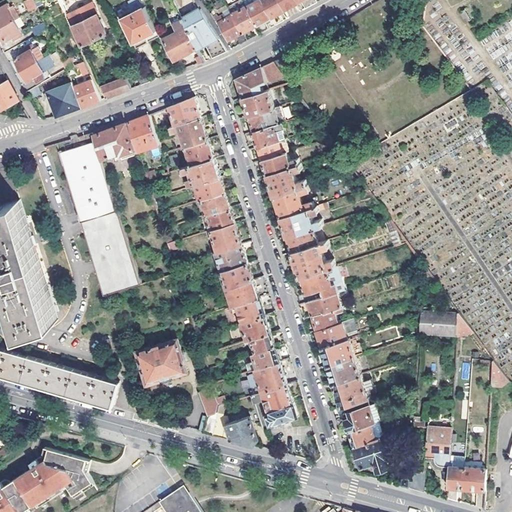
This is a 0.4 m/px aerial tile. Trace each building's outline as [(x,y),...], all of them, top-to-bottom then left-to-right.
[(37,6),(34,0),(26,0),(25,0),(30,10),(37,6)] [(129,0),(128,1),(131,10),(142,6),(139,0),(129,0)] [(227,4),(224,0),(213,0),(212,1),(218,9),(227,4)] [(259,25),(245,0),(244,0),(230,8),(243,33),(259,25)] [(273,17),(263,0),(245,0),(259,25),(263,32),(270,28),(266,21),(273,17)] [(263,0),(273,17),(276,24),(284,20),(280,13),(286,10),(280,0),(263,0)] [(300,2),(298,0),(280,0),(286,10),(295,5),(300,2)] [(106,33),(92,2),(68,14),(82,44),(106,33)] [(0,27),(14,19),(8,8),(10,7),(8,4),(0,8),(0,27)] [(160,35),(145,7),(119,21),(126,36),(131,33),(138,46),(158,36),(160,35)] [(183,18),(198,47),(206,43),(213,57),(214,57),(228,50),(209,19),(201,7),(183,18)] [(243,33),(230,8),(213,17),(217,23),(218,23),(229,41),(237,36),(241,43),(247,40),(243,33)] [(198,47),(183,18),(173,23),(178,31),(164,39),(175,59),(194,49),(198,56),(195,58),(198,63),(205,61),(198,47)] [(14,19),(0,27),(0,32),(5,40),(12,36),(13,38),(14,39),(23,34),(14,19)] [(31,27),(35,35),(47,27),(43,20),(31,27)] [(16,59),(21,70),(37,60),(31,50),(34,48),(31,44),(23,49),(20,51),(21,52),(23,54),(16,59)] [(55,50),(49,54),(55,64),(46,69),(49,73),(64,65),(55,50)] [(37,60),(21,70),(28,81),(35,77),(36,79),(38,82),(47,76),(43,71),(46,69),(55,64),(49,54),(37,60)] [(275,61),(283,73),(291,67),(283,56),(275,61)] [(69,57),(62,61),(64,65),(66,70),(73,66),(69,57)] [(90,72),(84,61),(81,63),(82,65),(80,66),(84,75),(90,72)] [(286,76),(283,73),(275,61),(263,66),(268,82),(286,76)] [(143,66),(135,70),(141,85),(142,85),(151,81),(143,66)] [(268,82),(263,66),(238,78),(244,98),(265,91),(263,84),(268,82)] [(68,74),(66,70),(44,82),(46,86),(68,74)] [(102,86),(107,98),(132,88),(127,77),(102,86)] [(0,109),(19,99),(7,79),(0,83),(0,109)] [(102,99),(93,79),(74,87),(83,107),(87,105),(102,100),(102,99)] [(83,107),(74,87),(71,82),(48,91),(58,116),(69,112),(83,107)] [(30,89),(33,97),(41,94),(38,86),(30,89)] [(249,115),(276,106),(271,89),(265,91),(244,98),(249,115)] [(176,125),(203,116),(196,96),(170,106),(176,125)] [(281,105),(276,106),(249,115),(254,131),(285,121),(286,120),(281,105)] [(140,118),(130,122),(135,136),(139,150),(160,144),(150,114),(140,118)] [(187,145),(210,138),(203,116),(176,125),(171,126),(173,131),(181,129),(187,145)] [(259,146),(280,139),(285,137),(286,137),(283,128),(287,126),(285,121),(254,131),(259,146)] [(96,142),(101,157),(114,153),(116,159),(136,153),(131,137),(135,136),(130,122),(106,131),(94,135),(96,142)] [(280,139),(282,148),(288,146),(285,137),(280,139)] [(216,157),(210,138),(187,145),(193,164),(216,157)] [(263,159),(284,152),(282,148),(280,139),(259,146),(263,159)] [(63,151),(60,151),(105,295),(142,283),(101,157),(96,142),(64,152),(63,151)] [(289,151),(284,152),(263,159),(268,173),(301,162),(302,162),(300,157),(291,160),(289,151)] [(222,176),(216,157),(193,164),(182,167),(184,173),(191,170),(194,179),(186,181),(188,187),(194,185),(196,184),(222,176)] [(10,169),(8,161),(0,163),(0,193),(16,188),(14,180),(20,179),(17,170),(16,171),(14,167),(10,169)] [(303,167),(301,162),(268,173),(274,194),(308,183),(306,178),(297,181),(294,170),(303,167)] [(148,178),(157,175),(156,170),(146,172),(148,178)] [(227,191),(222,176),(196,184),(200,199),(202,199),(227,191)] [(312,182),(308,183),(274,194),(282,216),(316,205),(314,198),(304,201),(301,192),(311,188),(310,185),(312,184),(312,182)] [(232,207),(227,191),(202,199),(207,214),(232,207)] [(0,253),(24,330),(58,320),(33,241),(20,200),(0,206),(0,253)] [(330,207),(328,201),(319,204),(320,210),(330,207)] [(288,236),(315,227),(325,224),(323,218),(314,220),(312,212),(320,210),(319,204),(316,205),(282,216),(288,236)] [(237,221),(232,207),(207,214),(212,230),(214,229),(237,221)] [(214,229),(220,250),(243,242),(237,221),(214,229)] [(293,251),(319,242),(315,227),(288,236),(293,251)] [(319,242),(293,251),(301,276),(328,267),(336,265),(334,257),(326,260),(322,248),(330,245),(328,239),(319,242)] [(168,243),(170,250),(179,248),(177,241),(168,243)] [(223,270),(250,262),(243,242),(220,250),(217,251),(223,270)] [(255,278),(250,262),(223,270),(229,287),(255,278)] [(301,276),(306,294),(322,289),(324,296),(338,292),(339,291),(336,282),(333,283),(328,267),(301,276)] [(261,296),(255,278),(229,287),(234,304),(261,296)] [(306,294),(309,301),(324,296),(322,289),(306,294)] [(313,315),(343,306),(338,292),(324,296),(309,301),(313,315)] [(244,321),(267,314),(261,296),(234,304),(231,305),(234,316),(241,313),(244,321)] [(318,330),(346,321),(345,318),(342,319),(339,311),(344,309),(343,306),(313,315),(318,330)] [(458,313),(422,311),(421,333),(456,335),(458,313)] [(459,313),(458,336),(474,332),(459,312),(459,313)] [(248,339),(272,331),(267,314),(244,321),(243,321),(248,339)] [(323,346),(348,339),(347,333),(357,330),(354,318),(346,321),(318,330),(323,346)] [(277,346),(272,331),(248,339),(253,354),(254,354),(277,346)] [(178,338),(137,351),(147,383),(163,378),(165,379),(173,377),(173,375),(188,370),(178,338)] [(329,364),(357,355),(351,338),(348,339),(323,346),(329,364)] [(101,341),(104,351),(112,348),(109,339),(101,341)] [(0,375),(113,407),(120,381),(105,377),(56,363),(0,346),(0,375)] [(256,368),(281,360),(283,360),(280,351),(279,351),(277,346),(254,354),(256,360),(247,363),(249,371),(256,368)] [(335,382),(362,373),(357,355),(329,364),(335,382)] [(494,359),(492,385),(502,386),(509,380),(494,359)] [(264,392),(289,384),(281,360),(256,368),(264,392)] [(370,397),(362,373),(335,382),(342,406),(348,404),(369,397),(370,397)] [(253,376),(240,379),(243,390),(256,387),(253,376)] [(253,395),(255,403),(267,399),(272,413),(268,414),(271,424),(274,423),(274,424),(299,416),(289,384),(264,392),(253,395)] [(218,397),(214,386),(199,391),(208,416),(203,432),(213,435),(218,418),(221,405),(218,397)] [(224,395),(218,397),(221,405),(227,403),(224,395)] [(251,416),(253,424),(261,422),(260,416),(255,403),(253,395),(227,403),(221,405),(218,418),(223,419),(222,423),(226,424),(251,416)] [(369,397),(348,404),(352,417),(347,419),(350,430),(376,421),(369,397)] [(267,399),(255,403),(260,416),(268,414),(272,413),(267,399)] [(218,418),(213,435),(236,440),(253,445),(258,438),(253,424),(251,416),(226,424),(222,423),(223,419),(218,418)] [(355,445),(380,437),(385,435),(380,420),(376,421),(350,430),(355,445)] [(450,466),(450,458),(452,429),(428,427),(426,457),(435,457),(435,459),(436,462),(438,464),(441,465),(450,466)] [(383,446),(380,437),(355,445),(362,466),(370,464),(372,469),(377,468),(378,470),(390,466),(386,454),(388,453),(386,445),(383,446)] [(0,458),(16,449),(7,439),(3,442),(6,447),(0,450),(0,458)] [(46,457),(49,448),(40,445),(38,455),(46,457)] [(0,511),(30,511),(71,486),(77,494),(94,482),(86,471),(89,459),(49,448),(46,457),(38,455),(36,456),(27,462),(30,466),(7,481),(7,480),(4,480),(2,479),(0,480),(0,511)] [(459,488),(464,488),(465,467),(453,466),(453,459),(450,458),(450,466),(448,499),(454,500),(458,501),(459,488)] [(465,467),(464,488),(486,490),(487,468),(465,467)] [(402,486),(424,492),(425,471),(410,471),(410,479),(405,478),(402,480),(402,486)] [(203,511),(184,483),(172,492),(176,499),(184,493),(188,499),(184,502),(191,511),(203,511)] [(172,492),(147,509),(149,511),(153,511),(163,505),(167,511),(191,511),(184,502),(188,499),(184,493),(176,499),(172,492)] [(485,509),(486,493),(477,492),(477,507),(485,509)]
